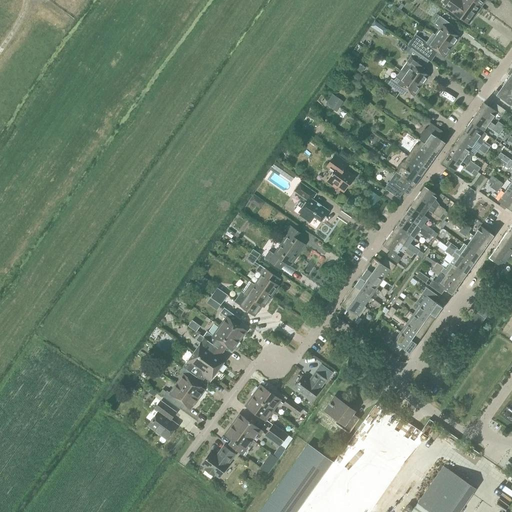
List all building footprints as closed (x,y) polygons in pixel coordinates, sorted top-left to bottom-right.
[(451,0),(447,6),(456,13),(455,14),(468,23),(480,6),(472,0),(451,0)] [(441,28),(436,35),(435,35),(452,48),(460,38),(449,30),(453,25),(440,17),(435,24),(441,28)] [(375,22),(371,27),(378,31),(381,26),(375,22)] [(421,47),(435,57),(438,52),(445,57),(452,48),(435,35),(436,35),(433,33),(427,43),(425,42),(421,47)] [(412,48),(402,40),(397,46),(408,54),(412,48)] [(408,62),(401,71),(422,86),(429,76),(422,71),(425,66),(411,56),(408,62)] [(358,64),(357,63),(354,68),(361,73),(366,67),(359,63),(358,64)] [(357,72),(356,72),(352,78),(359,83),(364,75),(358,71),(357,72)] [(389,85),(404,96),(408,91),(415,96),(422,86),(401,71),(394,81),(392,79),(388,84),(389,85)] [(497,90),(495,93),(494,94),(511,106),(511,104),(511,88),(505,84),(499,91),(497,90)] [(344,102),(333,94),(329,99),(340,107),(344,102)] [(326,105),(337,112),(340,107),(329,99),(326,105)] [(480,108),(477,112),(488,120),(491,122),(498,113),(502,116),(506,111),(496,103),(492,108),(484,103),(480,108)] [(484,132),(488,126),(500,135),(502,131),(496,126),(491,122),(488,120),(477,112),(473,117),(474,117),(472,120),(470,123),(484,132)] [(499,122),(496,126),(502,131),(505,126),(499,122)] [(466,128),(466,127),(463,132),(488,150),(491,146),(483,140),(487,134),(484,132),(470,123),(466,128)] [(420,140),(422,141),(425,144),(439,153),(442,149),(445,143),(441,140),(444,135),(442,133),(443,132),(435,126),(431,124),(428,128),(427,129),(425,129),(424,130),(423,131),(422,132),(421,134),(421,135),(421,137),(421,138),(420,140)] [(473,154),(475,155),(479,149),(486,154),(488,150),(463,132),(459,136),(460,137),(456,142),(470,152),(473,154)] [(419,145),(417,144),(408,156),(427,169),(435,157),(436,158),(439,153),(425,144),(422,141),(419,145)] [(452,147),(449,151),(463,161),(467,165),(470,161),(471,157),(473,154),(470,152),(456,142),(453,147),(452,147)] [(339,155),(347,161),(350,156),(342,150),(339,155)] [(446,156),(442,162),(456,171),(463,161),(449,151),(446,156)] [(511,160),(501,153),(498,157),(508,164),(511,166),(511,160)] [(327,182),(337,189),(338,186),(345,191),(355,177),(345,170),(349,163),(336,154),(327,166),(334,171),(327,182)] [(397,169),(398,171),(396,172),(416,186),(419,182),(418,181),(427,169),(408,156),(405,161),(404,161),(402,162),(401,162),(400,164),(399,165),(398,166),(398,168),(397,169)] [(467,165),(474,170),(478,172),(481,168),(470,161),(467,165)] [(296,176),(279,164),(275,170),(292,182),(296,176)] [(467,165),(465,169),(472,174),(474,170),(467,165)] [(385,189),(397,197),(401,191),(408,196),(412,190),(413,191),(416,186),(396,172),(392,178),(385,189)] [(489,180),(494,183),(500,188),(504,184),(492,176),(489,180)] [(493,184),(489,181),(487,184),(498,192),(500,188),(494,183),(493,184)] [(308,200),(305,205),(301,202),(298,202),(294,207),(295,210),(300,213),(298,215),(310,222),(314,216),(321,221),(329,211),(312,200),(316,194),(301,183),(295,191),(308,200)] [(438,196),(425,186),(421,192),(420,191),(417,196),(431,206),(432,207),(435,209),(436,209),(437,208),(438,206),(439,205),(436,200),(438,196)] [(511,196),(505,192),(498,202),(511,211),(511,210),(511,196)] [(443,214),(436,209),(435,209),(432,207),(431,206),(417,196),(414,200),(415,201),(411,206),(424,216),(428,210),(440,218),(443,214)] [(260,199),(256,205),(260,208),(265,202),(260,199)] [(437,208),(436,209),(443,214),(446,210),(439,205),(438,206),(437,208)] [(417,225),(421,228),(424,224),(428,219),(424,216),(411,206),(407,212),(406,211),(403,215),(417,225)] [(419,232),(421,228),(417,225),(403,215),(400,220),(401,220),(397,226),(410,235),(415,238),(419,232)] [(424,224),(421,228),(431,235),(431,236),(432,236),(434,237),(437,233),(424,224)] [(462,228),(469,233),(472,228),(465,224),(462,228)] [(287,232),(289,234),(281,245),(297,256),(305,245),(296,238),(300,233),(291,226),(287,232)] [(393,231),(389,235),(404,245),(408,248),(415,238),(410,235),(397,226),(393,231)] [(494,236),(481,226),(474,236),(488,246),(491,242),(490,241),(494,236)] [(421,228),(419,232),(429,240),(432,236),(431,236),(431,235),(421,228)] [(459,232),(466,237),(469,233),(462,228),(459,232)] [(507,233),(503,238),(511,244),(511,229),(509,228),(506,232),(507,233)] [(383,246),(391,251),(388,256),(398,263),(401,258),(396,255),(404,245),(389,235),(386,240),(387,240),(383,246)] [(474,236),(467,246),(480,255),(484,250),(485,250),(488,246),(474,236)] [(499,243),(498,243),(495,247),(509,257),(511,253),(511,244),(503,238),(499,243)] [(458,248),(449,242),(446,246),(474,266),(477,261),(480,255),(467,246),(464,244),(460,250),(458,249),(458,248)] [(411,244),(408,249),(415,253),(417,255),(421,258),(424,254),(418,249),(411,244)] [(264,258),(269,261),(281,269),(286,263),(290,266),(297,256),(281,245),(274,255),(269,251),(264,258)] [(443,250),(455,258),(451,264),(466,275),(470,270),(471,270),(474,266),(446,246),(443,250)] [(492,252),(493,252),(489,258),(502,267),(509,257),(495,247),(492,252)] [(261,254),(253,249),(251,253),(258,259),(261,254)] [(406,253),(412,257),(415,253),(408,249),(406,253)] [(258,259),(251,253),(247,259),(254,264),(258,259)] [(371,263),(370,263),(366,268),(382,279),(389,269),(392,271),(396,266),(385,258),(381,263),(374,258),(371,263)] [(441,272),(446,275),(460,285),(463,281),(463,280),(466,275),(451,264),(447,269),(435,261),(432,265),(435,267),(441,272)] [(256,271),(262,275),(255,285),(272,297),(279,286),(273,282),(277,277),(260,265),(256,271)] [(435,267),(432,271),(438,276),(441,272),(435,267)] [(364,272),(361,277),(376,288),(382,279),(366,268),(364,272)] [(420,272),(417,277),(426,284),(430,279),(420,272)] [(433,281),(429,286),(441,294),(444,289),(452,295),(456,289),(457,290),(460,285),(446,275),(439,285),(433,281)] [(376,288),(361,277),(355,286),(370,297),(376,288)] [(255,285),(250,281),(243,291),(242,291),(234,302),(255,316),(262,306),(264,307),(272,297),(255,285)] [(351,291),(350,290),(347,294),(364,306),(370,297),(355,286),(351,291)] [(218,288),(211,298),(221,305),(228,295),(218,288)] [(429,289),(426,288),(416,303),(421,306),(437,318),(440,313),(439,312),(443,307),(436,302),(440,297),(429,289)] [(364,306),(347,294),(344,299),(345,300),(341,305),(348,310),(345,315),(355,323),(366,308),(364,306)] [(496,304),(487,297),(484,302),(493,309),(496,304)] [(480,307),(489,314),(493,309),(484,302),(480,307)] [(437,318),(421,306),(414,315),(430,326),(433,321),(434,322),(437,318)] [(489,314),(480,307),(477,312),(486,318),(489,314)] [(221,313),(226,317),(220,327),(240,341),(247,332),(237,324),(241,320),(225,308),(221,313)] [(486,318),(477,312),(476,311),(472,316),(482,323),(486,318)] [(408,324),(423,335),(430,326),(414,315),(408,324)] [(469,321),(470,322),(479,328),(482,323),(472,316),(469,321)] [(466,327),(475,333),(479,328),(470,322),(466,327)] [(423,335),(408,324),(402,333),(418,344),(421,340),(420,340),(423,335)] [(200,335),(219,349),(223,344),(233,351),(240,341),(220,327),(213,336),(207,332),(203,337),(200,334),(200,335)] [(463,332),(472,338),(475,333),(466,327),(463,332)] [(459,337),(468,343),(472,338),(463,332),(459,337)] [(395,343),(392,341),(388,346),(399,354),(403,349),(410,354),(414,349),(415,349),(418,344),(402,333),(395,343)] [(196,340),(201,343),(194,353),(218,370),(226,360),(216,353),(219,349),(200,335),(196,340)] [(184,367),(201,380),(204,376),(211,381),(218,370),(194,353),(184,367)] [(180,373),(184,376),(177,385),(197,399),(204,390),(198,385),(201,380),(184,367),(180,373)] [(303,377),(294,389),(302,395),(312,402),(321,389),(320,389),(321,388),(327,380),(316,372),(311,369),(307,373),(303,377)] [(163,397),(180,409),(183,404),(190,409),(197,399),(177,385),(171,393),(167,391),(163,397)] [(281,400),(261,385),(253,395),(274,411),(281,400)] [(245,406),(266,421),(274,411),(253,395),(245,406)] [(335,397),(325,411),(338,420),(336,424),(349,433),(359,419),(353,415),(355,412),(335,397)] [(288,399),(283,404),(298,415),(302,409),(288,399)] [(156,433),(159,436),(160,435),(168,440),(178,425),(171,420),(176,413),(161,401),(155,409),(159,412),(149,426),(156,431),(156,433)] [(237,420),(236,419),(232,425),(252,440),(257,434),(260,437),(263,432),(241,415),(237,420)] [(269,430),(289,444),(293,438),(274,424),(269,430)] [(252,440),(232,425),(227,430),(229,432),(226,436),(237,444),(234,448),(245,457),(250,451),(249,451),(255,442),(252,440)] [(265,436),(279,447),(273,455),(278,458),(289,444),(269,430),(265,436)] [(205,470),(214,476),(215,475),(220,478),(229,466),(228,465),(236,455),(224,446),(219,453),(220,454),(218,458),(211,453),(202,465),(206,468),(205,470)] [(265,462),(261,468),(269,474),(273,467),(265,462)] [(412,511),(459,511),(476,489),(444,466),(412,511)]
